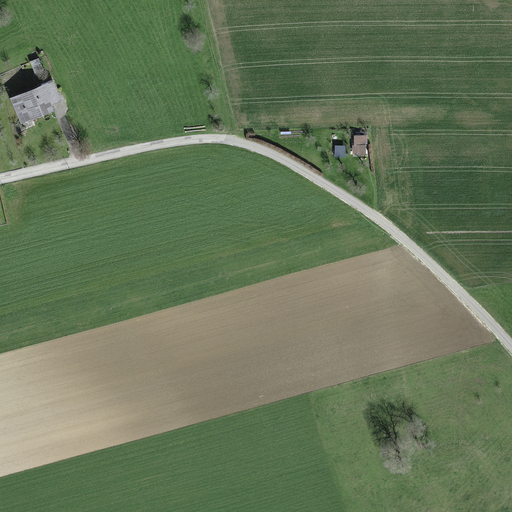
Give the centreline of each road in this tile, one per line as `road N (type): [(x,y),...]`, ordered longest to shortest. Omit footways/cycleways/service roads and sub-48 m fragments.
road 1 (unclassified): [(90,157),(230,136),(280,154),(420,251),(511,345)]
road 2 (track): [(200,2),(230,136)]
